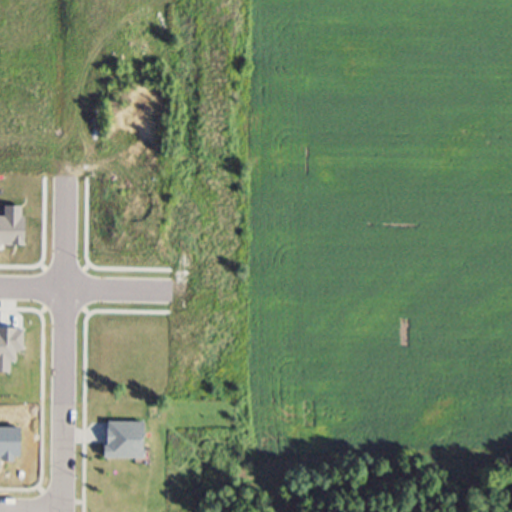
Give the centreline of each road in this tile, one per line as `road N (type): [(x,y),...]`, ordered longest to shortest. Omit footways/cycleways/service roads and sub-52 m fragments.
road 1 (residential): [(70,184),(61,511)]
road 2 (residential): [(182,290),(0,286)]
